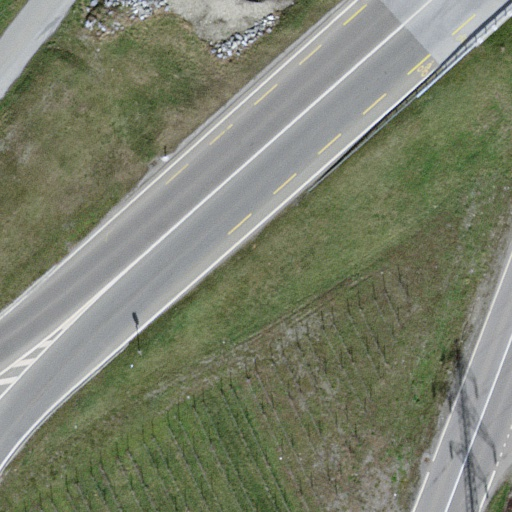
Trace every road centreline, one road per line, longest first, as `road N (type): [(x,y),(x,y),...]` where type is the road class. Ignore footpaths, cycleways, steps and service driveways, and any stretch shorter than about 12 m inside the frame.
road 1 (primary): [(423,0),(79,312)]
road 2 (tertiary): [(443,511),(511,331)]
road 3 (primary): [(0,418),(79,312)]
